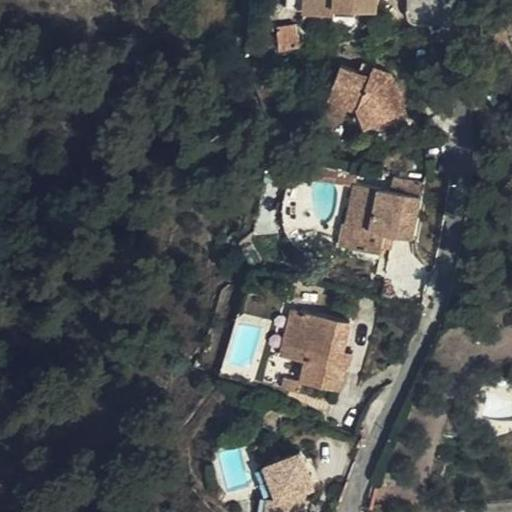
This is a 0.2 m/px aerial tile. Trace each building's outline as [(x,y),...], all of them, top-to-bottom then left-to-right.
[(342,10),(361,11),(381,12),(381,0),(309,0),(309,14),(342,16),(342,10)] [(361,110),(366,130),(406,116),(395,79),(372,68),(367,78),(349,68),(334,96),(361,110)] [(382,233),(393,236),(410,241),(427,187),(401,178),(394,192),(359,179),(347,218),(360,222),(353,245),(375,252),(378,246),(382,233)] [(360,222),(347,218),(343,217),(338,239),(353,245),(360,222)] [(388,248),(393,236),(382,233),(378,246),(388,248)] [(340,360),(344,346),(352,319),(299,304),(286,348),(312,355),(306,377),(342,387),(349,363),(340,360)] [(353,349),(344,346),(340,360),(349,363),(353,349)] [(307,445),(271,457),(281,487),(273,511),(302,511),(313,483),(319,481),(307,445)] [(273,511),(281,487),(271,457),(265,460),(272,484),(264,511),(273,511)]
